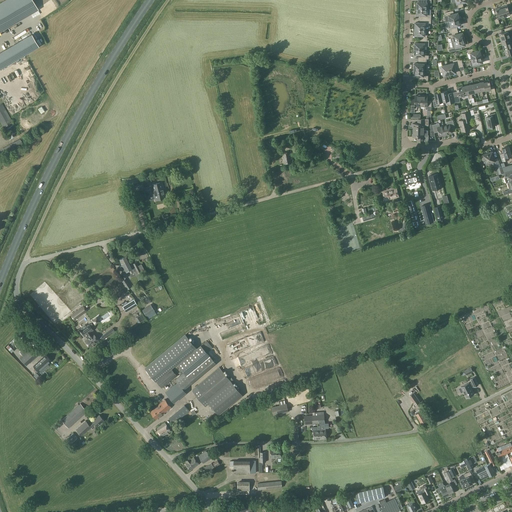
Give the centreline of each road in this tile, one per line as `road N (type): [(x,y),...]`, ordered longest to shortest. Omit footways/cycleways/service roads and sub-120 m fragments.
road 1 (residential): [(166,457),(219,444),(420,430),(511,386)]
road 2 (track): [(23,262),(336,180)]
road 3 (primary): [(0,282),(66,137),(150,0)]
road 4 (track): [(23,262),(93,117),(167,0)]
road 5 (unclassified): [(23,262),(17,299),(166,457)]
